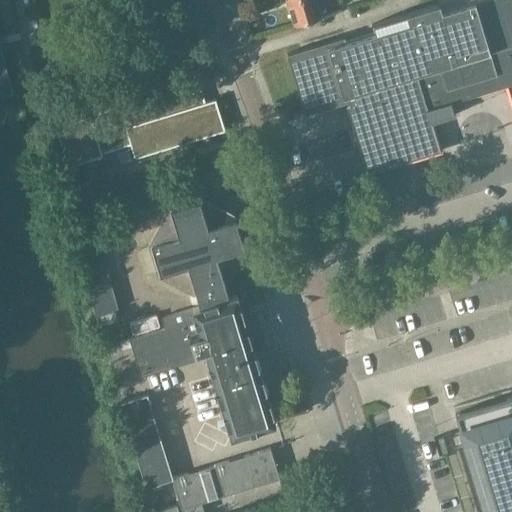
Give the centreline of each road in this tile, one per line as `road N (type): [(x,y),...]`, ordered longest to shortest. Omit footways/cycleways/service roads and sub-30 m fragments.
road 1 (unclassified): [(320,316),(218,0)]
road 2 (unclassified): [(320,316),(511,257)]
road 3 (unclassified): [(375,499),(320,316)]
